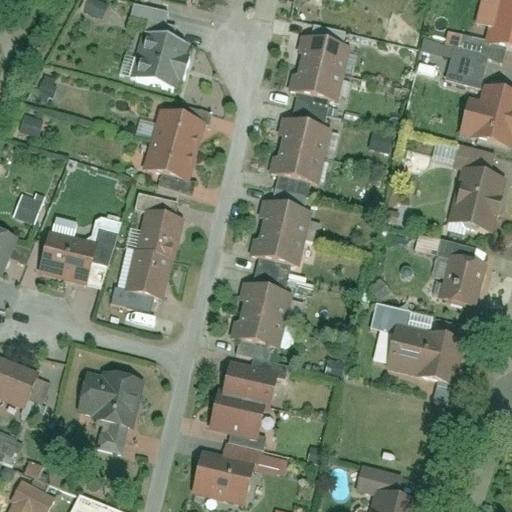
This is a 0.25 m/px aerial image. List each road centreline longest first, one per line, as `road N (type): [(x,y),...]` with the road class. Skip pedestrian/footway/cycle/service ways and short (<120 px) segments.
road 1 (residential): [(231,43),(245,108),(185,359)]
road 2 (residential): [(185,359),(149,511)]
road 3 (residential): [(46,315),(87,336),(185,359)]
